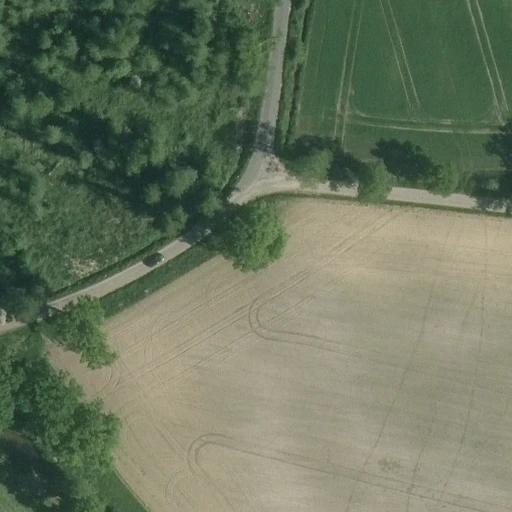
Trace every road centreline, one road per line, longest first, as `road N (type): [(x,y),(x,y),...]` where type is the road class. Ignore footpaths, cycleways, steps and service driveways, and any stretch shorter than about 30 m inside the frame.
road 1 (unclassified): [(259,174),(190,236),(113,279),(0,320)]
road 2 (unclassified): [(259,174),(511,204)]
road 3 (unclassified): [(296,0),(259,174)]
